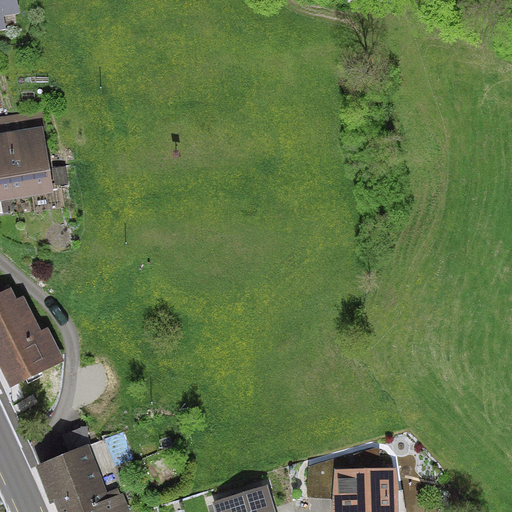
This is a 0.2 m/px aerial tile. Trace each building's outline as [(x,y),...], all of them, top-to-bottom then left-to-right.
[(0,0),(0,31),(7,30),(4,17),(22,14),(19,0),(0,0)] [(43,111),(0,117),(0,133),(2,133),(42,126),(45,124),(43,111)] [(42,126),(2,133),(13,199),(53,192),(42,126)] [(0,200),(13,199),(2,133),(0,133),(0,200)] [(0,350),(19,390),(72,365),(55,328),(46,332),(30,299),(20,304),(14,293),(6,297),(0,284),(0,350)] [(63,505),(66,511),(128,511),(121,493),(110,497),(91,449),(39,469),(54,508),(63,505)] [(344,474),(344,511),(403,511),(398,474),(344,474)] [(273,511),(267,488),(218,502),(220,511),(273,511)]
